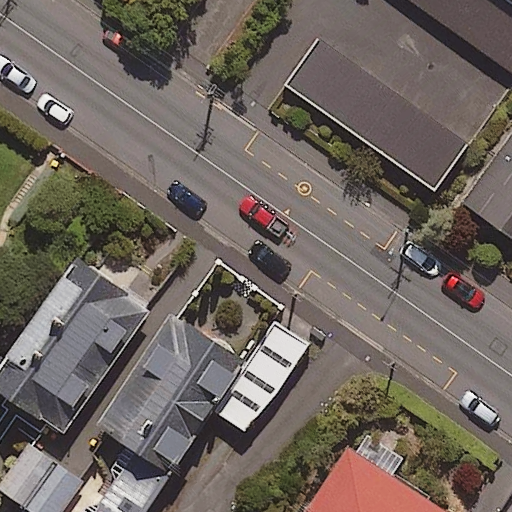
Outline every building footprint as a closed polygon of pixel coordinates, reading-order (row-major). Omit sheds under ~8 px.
[(511,10),(498,0),(407,0),(511,75),(511,10)] [(316,39),(283,87),(431,191),(464,144),(316,39)] [(511,130),(459,207),(511,242),(511,130)] [(156,305),(83,254),(0,373),(0,383),(68,431),(156,305)] [(251,360),(178,311),(102,422),(140,448),(96,511),(148,511),(219,409),(251,431),(311,343),(278,320),(251,360)] [(407,460),(364,432),(310,511),(450,511),(396,476),(407,460)] [(63,511),(87,482),(36,442),(2,486),(35,511),(63,511)]
